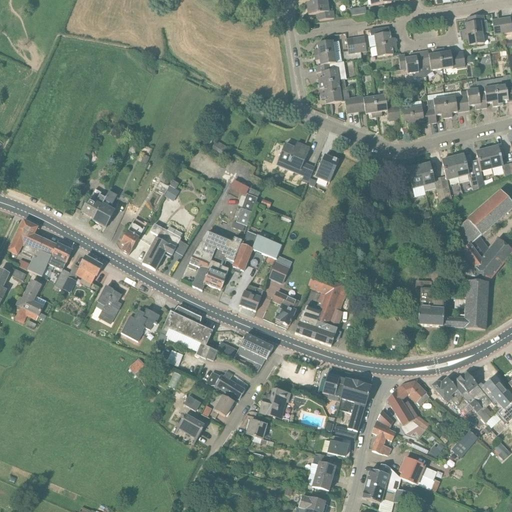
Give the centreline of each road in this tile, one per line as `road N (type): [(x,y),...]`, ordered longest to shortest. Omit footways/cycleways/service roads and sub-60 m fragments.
road 1 (residential): [(283,0),(300,106),(310,118),(389,149),(511,124)]
road 2 (secondary): [(284,341),(0,202)]
road 3 (unclassified): [(185,511),(204,466),(284,341)]
road 4 (residential): [(347,511),(387,369)]
road 5 (secondary): [(387,369),(460,360),(511,333)]
road 6 (residential): [(449,12),(453,39),(403,47),(400,23),(417,17)]
